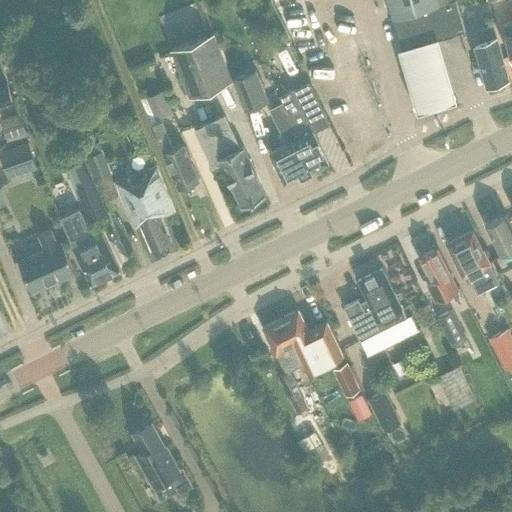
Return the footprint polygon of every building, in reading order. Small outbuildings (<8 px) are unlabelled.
[(393,16),(402,46),(435,37),(435,38),(441,37),(465,29),(456,0),(389,0),(394,16),(393,16)] [(493,23),(482,27),(486,39),(477,43),(481,58),(480,59),(487,85),(509,77),(493,23)] [(231,79),(213,32),(172,48),(190,95),(231,79)] [(459,100),(441,37),(435,38),(435,37),(402,46),(396,48),(415,113),(459,100)] [(233,76),(245,109),(269,99),(256,67),(233,76)] [(0,102),(15,98),(10,81),(0,84),(0,102)] [(308,81),(280,95),(283,101),(289,113),(290,113),(301,135),(292,140),(296,147),(300,145),(312,169),(328,161),(313,130),(329,122),(308,81)] [(156,118),(171,112),(162,90),(147,96),(156,118)] [(270,151),(286,183),(312,169),(300,145),(296,147),(292,140),(301,135),(290,113),(289,113),(283,101),(270,107),(288,142),(270,151)] [(7,137),(26,132),(20,112),(1,118),(7,137)] [(257,174),(243,146),(238,135),(235,137),(225,115),(197,128),(212,162),(219,158),(233,187),(234,187),(243,205),(266,194),(257,175),(257,174)] [(162,120),(153,123),(179,186),(198,178),(184,142),(173,147),(162,120)] [(0,153),(8,177),(37,167),(28,141),(0,151),(0,153)] [(108,212),(84,156),(66,163),(90,219),(108,212)] [(156,165),(124,178),(116,181),(129,215),(131,214),(136,225),(142,223),(152,247),(171,239),(161,215),(174,210),(156,165)] [(45,178),(37,181),(40,188),(47,186),(45,178)] [(79,207),(60,217),(73,246),(91,283),(120,268),(102,232),(94,236),(79,207)] [(511,225),(506,213),(485,224),(500,254),(510,249),(511,252),(511,225)] [(32,291),(76,272),(62,241),(57,243),(51,228),(38,234),(45,248),(18,260),(32,291)] [(463,275),(464,278),(469,276),(477,293),(499,282),(489,262),(483,250),(473,230),(447,243),(459,268),(463,275)] [(419,256),(432,280),(428,282),(436,299),(457,288),(437,248),(419,256)] [(358,279),(368,298),(361,302),(359,298),(344,306),(360,339),(406,316),(382,267),(358,279)] [(428,321),(435,318),(428,303),(421,307),(428,321)] [(298,309),(279,318),(293,344),(303,364),(308,361),(312,369),(338,357),(323,328),(310,334),(298,309)] [(452,344),(467,337),(452,309),(438,316),(452,344)] [(279,318),(263,326),(276,353),(281,363),(286,372),(279,376),(297,411),(308,406),(290,371),(303,364),(293,344),(279,318)] [(489,336),(506,370),(511,367),(511,335),(508,327),(489,336)] [(347,393),(360,387),(348,361),(334,367),(347,393)] [(439,374),(455,409),(476,399),(459,365),(439,374)] [(385,391),(369,399),(384,430),(401,422),(385,391)] [(153,484),(169,475),(180,494),(194,486),(183,467),(180,469),(167,445),(165,445),(152,421),(133,431),(143,450),(136,453),(153,484)] [(307,437),(299,441),(305,451),(309,448),(320,442),(315,432),(307,437)] [(320,442),(309,448),(317,461),(321,459),(328,455),(320,442)]
